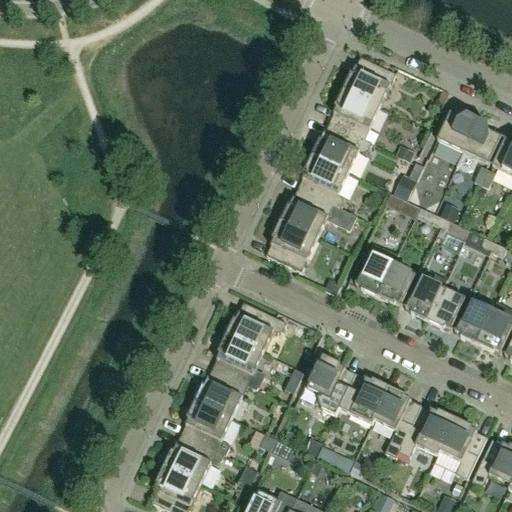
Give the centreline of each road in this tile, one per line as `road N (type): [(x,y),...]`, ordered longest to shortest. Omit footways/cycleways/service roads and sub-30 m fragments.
road 1 (residential): [(511,409),(222,269)]
road 2 (residential): [(222,269),(339,14)]
road 3 (residential): [(114,511),(112,494),(222,269)]
road 4 (tertiary): [(511,98),(339,14)]
